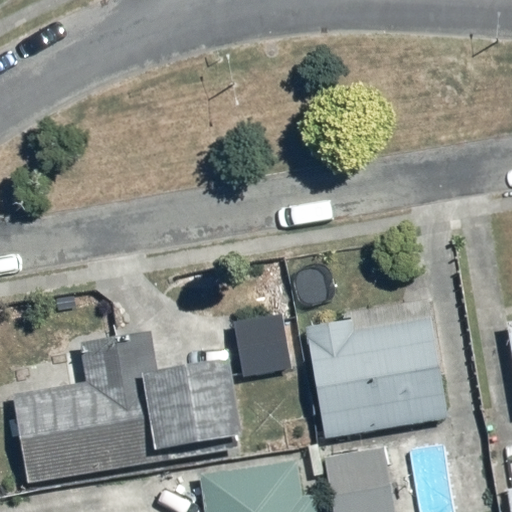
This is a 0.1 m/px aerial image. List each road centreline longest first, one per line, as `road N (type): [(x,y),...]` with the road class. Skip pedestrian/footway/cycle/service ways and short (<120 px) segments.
road 1 (residential): [(0,229),(511,148)]
road 2 (residential): [(0,71),(118,0)]
